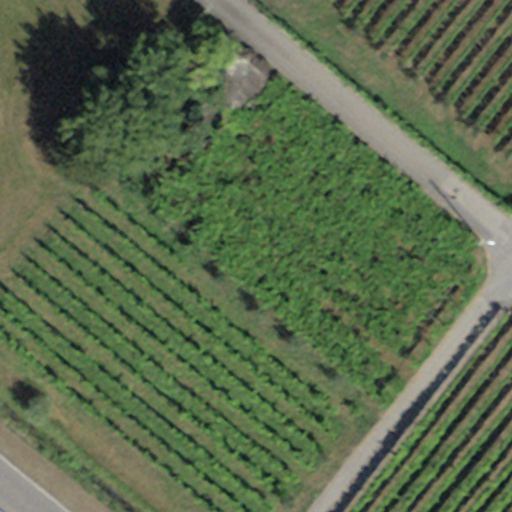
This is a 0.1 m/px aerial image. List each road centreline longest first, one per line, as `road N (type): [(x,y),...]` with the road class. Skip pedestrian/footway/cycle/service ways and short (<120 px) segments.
road 1 (unclassified): [(228,0),(511,237)]
road 2 (residential): [(511,300),(336,511)]
